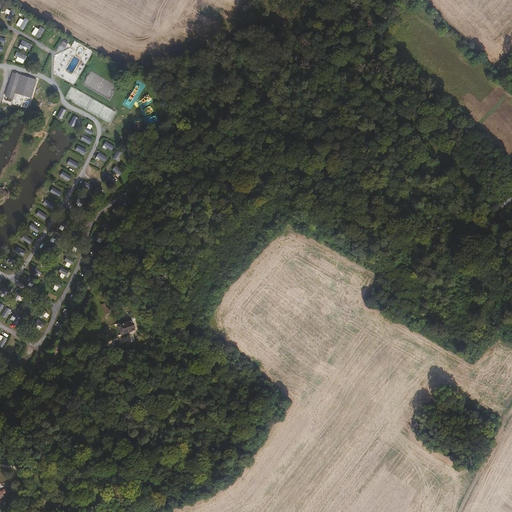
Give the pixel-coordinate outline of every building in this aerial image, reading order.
[(63,39),(59,45),(65,48),(68,42),(63,39)] [(70,47),(56,75),(62,78),(66,70),(76,75),(78,71),(75,69),(79,62),(83,64),(87,55),(70,47)] [(35,98),(39,86),(30,84),(32,78),(16,73),(12,88),(22,94),(35,98)] [(39,86),(40,80),(32,78),(30,84),(39,86)] [(17,99),(19,93),(12,90),(9,97),(17,99)] [(61,119),(66,110),(61,108),(56,117),(61,119)] [(69,125),(74,127),(79,118),(73,115),(69,125)] [(93,131),(91,129),(93,126),(88,124),(84,131),(91,135),(93,131)] [(81,140),(89,144),(92,139),(83,134),(81,140)] [(105,142),(103,147),(112,150),(114,145),(105,142)] [(84,155),(87,150),(78,145),(75,150),(84,155)] [(113,158),(118,160),(122,152),(117,150),(113,158)] [(99,152),(96,157),(105,162),(107,157),(99,152)] [(70,159),(67,163),(76,168),(79,164),(70,159)] [(121,175),(123,170),(114,166),(112,171),(121,175)] [(45,199),(42,204),(51,209),(54,204),(45,199)] [(39,210),(36,215),(44,220),(47,215),(39,210)] [(28,228),(37,233),(40,228),(31,223),(28,228)] [(24,234),(22,238),(31,244),(33,240),(24,234)] [(16,247),(14,252),(24,255),(26,250),(16,247)] [(61,267),(59,272),(66,275),(68,271),(61,267)] [(106,303),(101,304),(104,317),(112,315),(110,305),(106,306),(106,303)] [(7,316),(9,308),(3,306),(1,315),(7,316)] [(18,324),(20,319),(11,316),(9,321),(18,324)] [(134,328),(130,318),(119,323),(118,321),(113,322),(115,325),(119,324),(122,331),(118,333),(119,335),(123,334),(123,332),(134,328)] [(37,325),(35,328),(40,331),(45,323),(37,319),(35,323),(37,325)] [(120,367),(121,363),(112,360),(109,367),(115,369),(116,366),(120,367)] [(149,368),(150,367),(148,365),(144,369),(146,371),(147,370),(155,378),(154,379),(155,381),(159,377),(158,375),(157,376),(149,368)] [(108,386),(111,375),(101,371),(99,375),(101,376),(98,387),(99,388),(98,392),(105,394),(108,386)]
